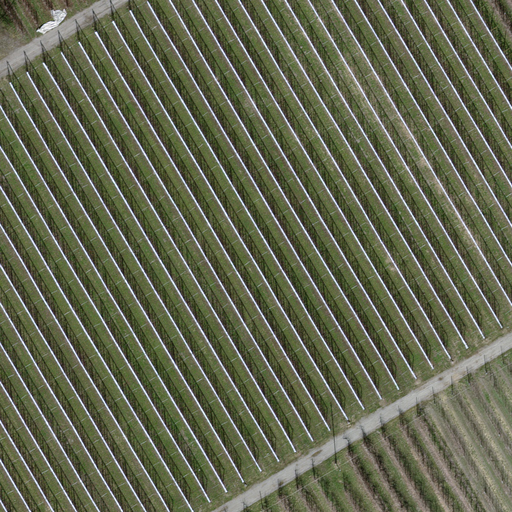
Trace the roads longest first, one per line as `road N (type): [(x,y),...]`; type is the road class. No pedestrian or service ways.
road 1 (track): [(229,511),(511,344)]
road 2 (track): [(133,0),(0,78)]
